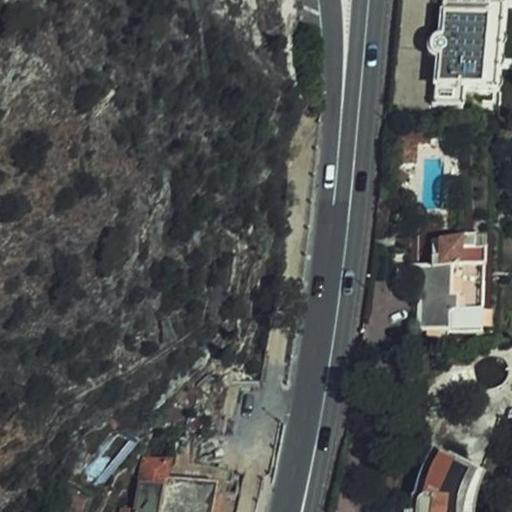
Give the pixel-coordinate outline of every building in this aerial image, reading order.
[(492,95),(498,11),(440,7),(437,44),(432,43),(427,46),(424,53),(425,58),(429,62),(436,62),(433,107),(460,109),(461,93),(492,95)] [(427,148),(429,137),(399,135),(397,165),(415,167),(415,149),(427,148)] [(428,268),(419,268),(418,282),(416,331),(475,333),(478,246),(429,244),(428,268)] [(418,282),(419,268),(407,267),(406,281),(418,282)] [(422,438),(430,411),(414,406),(406,433),(422,438)] [(463,491),(473,474),(434,452),(424,470),(416,493),(412,511),(408,511),(457,511),(459,507),(463,491)] [(167,480),(171,462),(146,458),(135,511),(124,510),(123,511),(212,511),(217,490),(167,480)]
